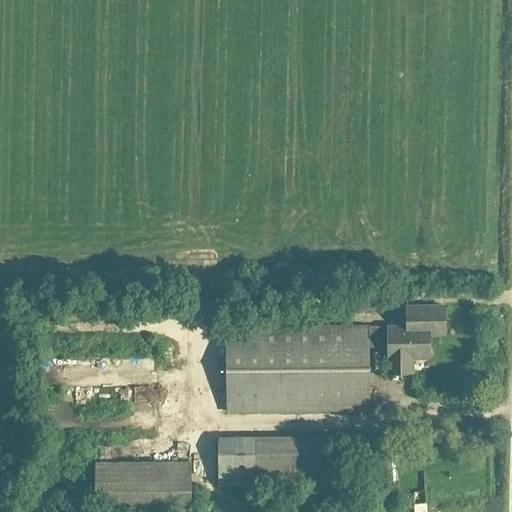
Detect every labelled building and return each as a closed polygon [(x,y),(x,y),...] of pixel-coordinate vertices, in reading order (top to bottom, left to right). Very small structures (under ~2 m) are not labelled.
[(375,311),(375,293),(345,293),(345,311),(375,311)] [(369,411),(368,347),(388,347),(388,373),(413,372),(413,358),(429,358),(429,334),(444,334),(444,306),(407,306),(407,327),(368,327),(226,328),(226,412),(369,411)] [(386,415),(415,414),(414,393),(385,394),(386,415)] [(338,471),(338,438),(218,439),(218,487),(322,486),(322,471),(338,471)] [(190,511),(190,462),(95,463),(95,511),(190,511)]
